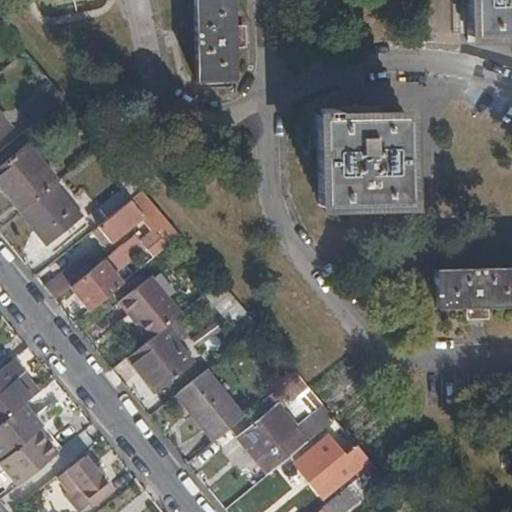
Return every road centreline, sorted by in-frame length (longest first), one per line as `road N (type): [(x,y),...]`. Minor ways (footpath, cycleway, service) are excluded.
road 1 (residential): [(266,101),(274,212),(355,325),(404,356),(511,355)]
road 2 (residential): [(0,276),(193,511)]
road 3 (residential): [(511,83),(451,63),(380,61),(266,101)]
road 4 (residential): [(136,0),(161,95),(178,108),(231,117),(266,101)]
